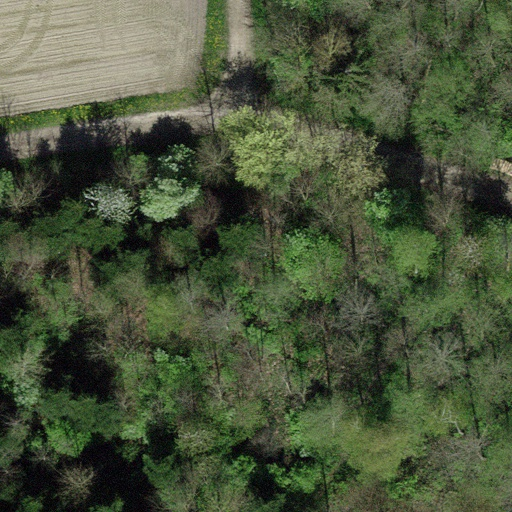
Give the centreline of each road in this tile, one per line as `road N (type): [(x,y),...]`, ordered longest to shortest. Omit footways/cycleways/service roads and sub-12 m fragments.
road 1 (track): [(511,263),(156,131),(0,151)]
road 2 (track): [(142,0),(156,131)]
